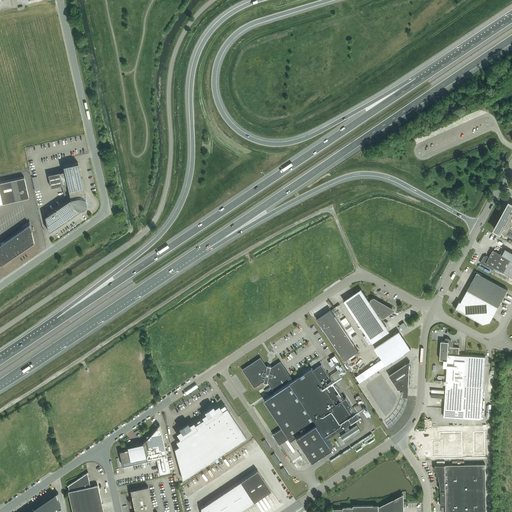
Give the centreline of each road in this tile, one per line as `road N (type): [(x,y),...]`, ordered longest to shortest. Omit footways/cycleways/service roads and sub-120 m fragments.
road 1 (unclassified): [(0,411),(320,210),(334,213),(360,274)]
road 2 (motorway): [(419,80),(58,321)]
road 3 (unclassified): [(0,330),(155,219),(168,179),(172,61),(186,28),(213,0)]
road 4 (motorway): [(419,80),(293,142),(260,142),(232,126),(214,86),(227,42),(255,22),(331,0)]
road 5 (motorway): [(259,0),(223,18),(197,54),(191,170),(175,215),(58,321)]
road 6 (motorway): [(202,247),(511,38)]
road 7 (unclassified): [(0,287),(106,209),(60,0)]
road 8 (unclassified): [(103,444),(360,274)]
road 9 (motorway): [(202,247),(360,173),(392,179),(478,225)]
road 10 (motorway): [(0,383),(202,247)]
road 11 (unclassified): [(396,439),(419,408),(430,312)]
road 12 (unclassified): [(287,511),(396,439)]
road 13 (unclassified): [(3,511),(103,444)]
